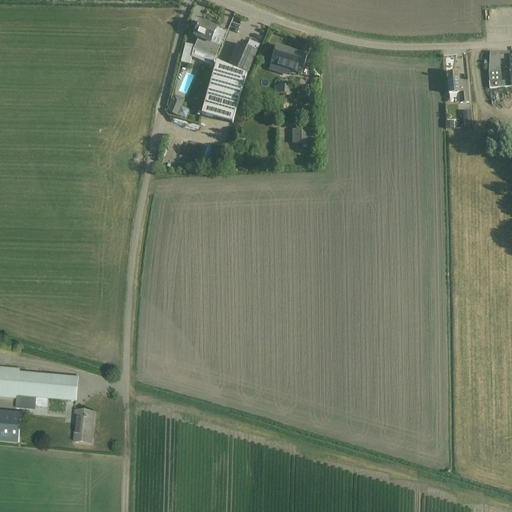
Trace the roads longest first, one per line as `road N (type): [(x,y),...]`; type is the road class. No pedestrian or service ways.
road 1 (unclassified): [(120,375),(140,181),(190,0)]
road 2 (unclassified): [(511,40),(375,42),(225,0)]
